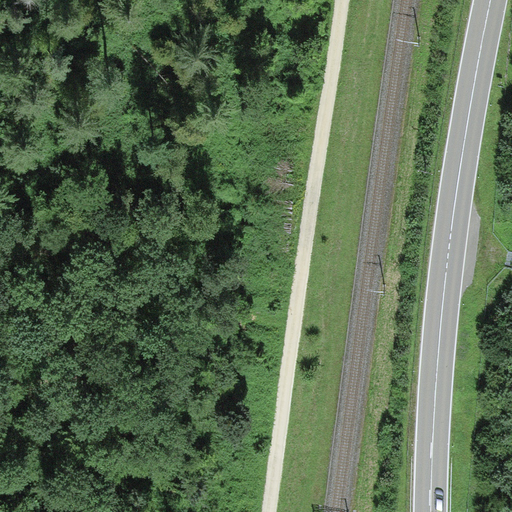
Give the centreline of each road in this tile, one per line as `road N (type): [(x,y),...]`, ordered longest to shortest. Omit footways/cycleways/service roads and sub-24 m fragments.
road 1 (track): [(342,0),(271,511)]
road 2 (primary): [(432,511),(448,249),(490,0)]
